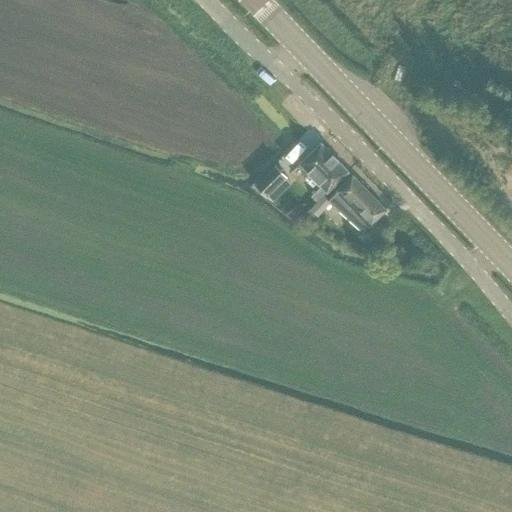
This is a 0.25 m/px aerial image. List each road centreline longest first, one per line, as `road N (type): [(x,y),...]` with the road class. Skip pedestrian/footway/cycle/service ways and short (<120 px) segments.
road 1 (unclassified): [(277,72),(473,268)]
road 2 (primary): [(493,249),(302,50)]
